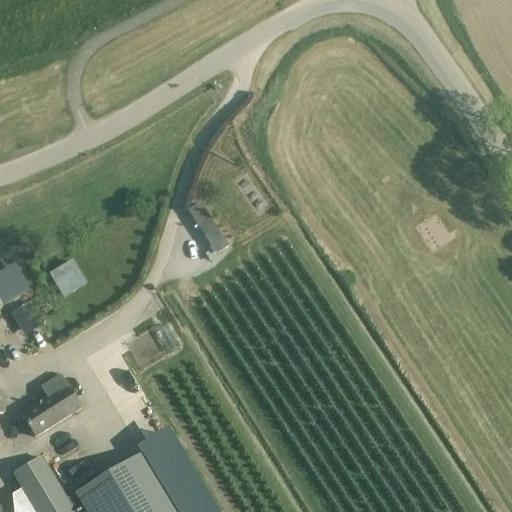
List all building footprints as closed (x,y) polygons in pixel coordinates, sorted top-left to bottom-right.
[(199,203),(188,210),(204,233),(215,226),(199,203)] [(49,273),(62,297),(86,284),(73,260),(49,273)] [(0,305),(30,293),(18,264),(0,270),(0,305)] [(11,315),(25,337),(43,326),(29,304),(11,315)] [(22,415),(36,438),(81,410),(60,377),(42,389),(48,399),(22,415)] [(174,511),(140,455),(75,495),(85,511),(174,511)] [(41,457),(12,475),(21,490),(12,496),(13,511),(85,511),(75,495),(67,500),(41,457)]
